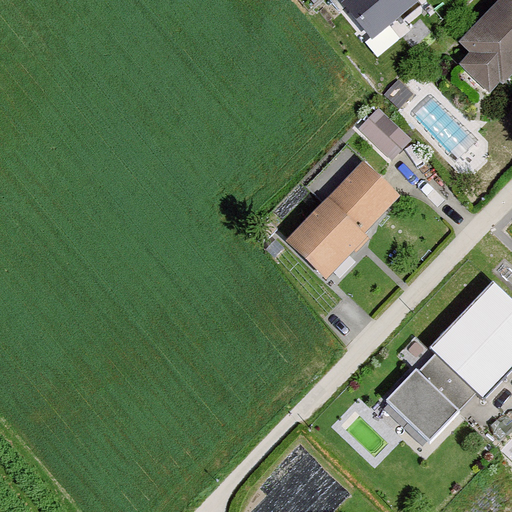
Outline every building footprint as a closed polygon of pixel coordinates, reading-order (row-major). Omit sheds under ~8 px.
[(340,7),(348,0),(327,0),(340,14),(343,11),(340,7)] [(417,8),(410,0),(348,0),(340,7),(343,11),(371,45),(417,8)] [(511,0),(498,0),(456,41),(469,54),(459,64),(489,96),(511,73),(511,0)] [(378,111),(358,131),(392,166),(412,146),(378,111)] [(326,205),(358,234),(393,199),(363,168),(326,205)] [(363,239),(358,234),(326,205),(322,201),(279,243),(319,283),(363,239)] [(511,353),(511,306),(481,278),(418,345),(473,395),(511,353)] [(447,411),(404,372),(376,403),(420,442),(447,411)]
